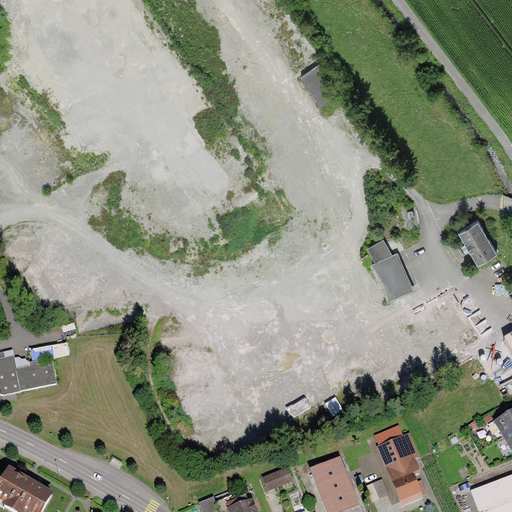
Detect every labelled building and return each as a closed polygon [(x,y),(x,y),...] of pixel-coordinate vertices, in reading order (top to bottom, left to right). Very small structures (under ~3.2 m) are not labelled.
[(158,18),(172,5),(166,0),(126,0),(127,0),(126,0),(138,0),(139,0),(133,5),(140,12),(146,6),(158,18)] [(322,52),(286,0),(248,0),(296,70),(301,66),(318,55),(322,52)] [(211,77),(236,60),(213,26),(188,43),(211,77)] [(318,55),(301,66),(321,96),(338,84),(318,55)] [(281,177),(278,179),(284,187),(281,190),(287,198),(286,199),(291,205),(298,200),(281,177)] [(346,206),(335,187),(310,201),(321,220),(346,206)] [(498,249),(479,219),(461,230),(471,246),(479,260),(498,249)] [(270,242),(261,226),(234,241),(243,257),(270,242)] [(397,252),(391,254),(383,240),(366,247),(387,297),(412,287),(397,252)] [(476,340),(451,298),(438,306),(435,300),(413,313),(416,318),(359,351),(376,379),(432,345),(442,361),(476,340)] [(235,399),(210,350),(198,356),(189,339),(156,355),(190,421),(235,399)] [(15,353),(0,356),(0,395),(57,383),(52,359),(17,366),(15,353)] [(281,420),(309,405),(290,371),(275,378),(278,383),(265,390),(281,420)] [(333,421),(347,412),(334,392),(331,394),(333,397),(322,404),(333,421)] [(511,449),(511,410),(494,421),(511,450),(511,449)] [(378,446),(402,506),(423,497),(422,496),(428,494),(422,480),(417,482),(415,475),(421,472),(415,459),(420,457),(410,433),(403,436),(399,426),(374,436),(378,446)] [(340,457),(310,470),(327,511),(338,511),(359,504),(340,457)] [(9,467),(4,475),(0,483),(0,485),(2,487),(0,489),(0,505),(12,511),(43,511),(54,493),(9,467)] [(287,469),(263,479),(268,491),(292,482),(287,469)] [(511,511),(511,474),(471,491),(479,511),(481,511),(483,511),(482,511),(511,511)] [(382,480),(366,487),(373,502),(388,495),(382,480)] [(259,511),(254,498),(227,508),(228,511),(259,511)]
